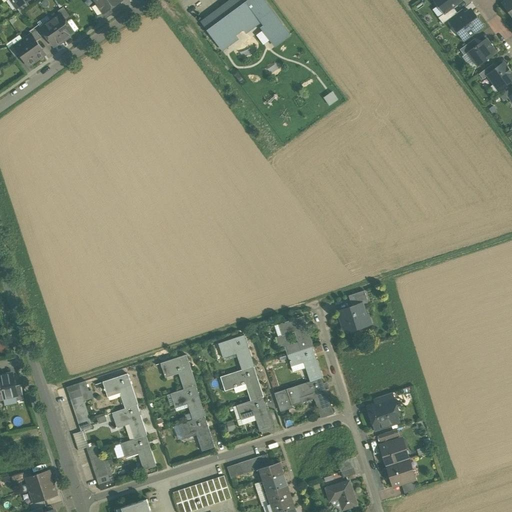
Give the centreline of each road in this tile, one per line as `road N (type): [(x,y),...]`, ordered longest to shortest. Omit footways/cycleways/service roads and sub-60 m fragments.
road 1 (track): [(43,390),(511,237)]
road 2 (residential): [(349,415),(81,502)]
road 3 (tertiary): [(0,255),(81,502)]
road 4 (track): [(511,147),(405,3)]
road 5 (residential): [(0,106),(141,8)]
